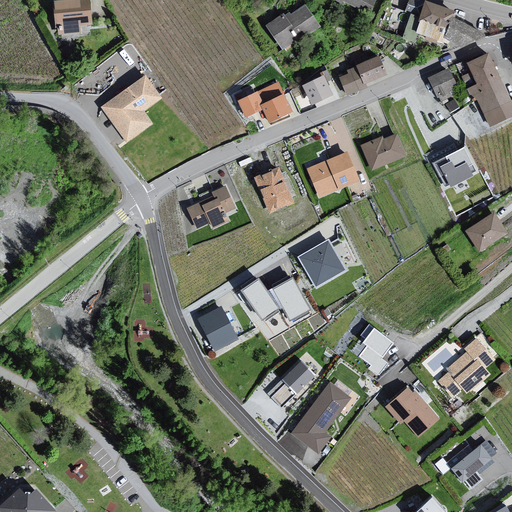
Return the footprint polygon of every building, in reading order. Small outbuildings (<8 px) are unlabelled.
[(85,0),(50,0),(54,37),(89,34),(85,0)] [(339,0),(370,12),(375,0),(339,0)] [(421,0),(415,17),(442,27),(447,17),(451,19),(453,12),(421,0)] [(287,11),(264,28),(281,51),(316,21),(303,5),(290,15),(287,11)] [(485,37),(451,19),(447,17),(442,27),(441,38),(459,49),(485,37)] [(485,53),(463,63),(467,75),(460,77),(467,89),(464,90),(470,98),(475,101),(489,128),(511,116),(511,100),(509,102),(485,53)] [(350,70),(337,76),(344,93),(363,86),(362,84),(382,74),(377,59),(373,56),(351,65),(350,70)] [(447,70),(426,79),(439,103),(449,102),(454,87),(447,70)] [(145,109),(163,98),(149,74),(102,103),(125,141),(154,123),(145,109)] [(321,76),(299,87),(308,107),(331,96),(321,76)] [(280,96),(257,109),(266,125),(289,113),(280,96)] [(381,137),(358,146),(371,172),(386,167),(387,165),(407,159),(395,134),(382,140),(381,137)] [(431,161),(445,186),(449,183),(450,185),(472,173),(471,172),(476,169),(462,144),(431,161)] [(345,152),(306,169),(318,200),(358,182),(345,152)] [(277,169),(253,178),(268,215),(293,204),(277,169)] [(211,200),(183,209),(195,231),(207,226),(212,231),(229,223),(226,218),(234,212),(222,186),(207,193),(211,200)] [(492,212),(463,232),(479,254),(507,234),(492,212)] [(326,241),(295,258),(314,289),(344,270),(326,241)] [(279,308),(259,279),(242,291),(262,320),(279,308)] [(293,279),(274,289),(291,320),(310,309),(293,279)] [(196,316),(214,350),(237,337),(220,304),(196,316)] [(394,343),(374,328),(363,343),(367,346),(360,355),(372,364),(370,367),(380,374),(388,363),(383,358),(394,343)] [(447,373),(436,382),(449,397),(461,391),(469,397),(490,377),(485,371),(496,362),(475,338),(463,348),(465,353),(444,370),(447,373)] [(300,358),(281,377),(295,391),(314,372),(300,358)] [(328,382),(290,433),(319,455),(331,438),(325,435),(350,398),(328,382)] [(405,387),(383,406),(399,425),(403,422),(417,439),(439,420),(413,391),(410,393),(405,387)] [(475,446),(447,468),(460,484),(489,460),(475,446)] [(17,484),(0,499),(0,507),(4,511),(47,511),(54,506),(34,484),(17,484)] [(442,511),(444,511),(431,496),(412,511),(442,511)] [(486,511),(509,511),(503,502),(486,511)]
